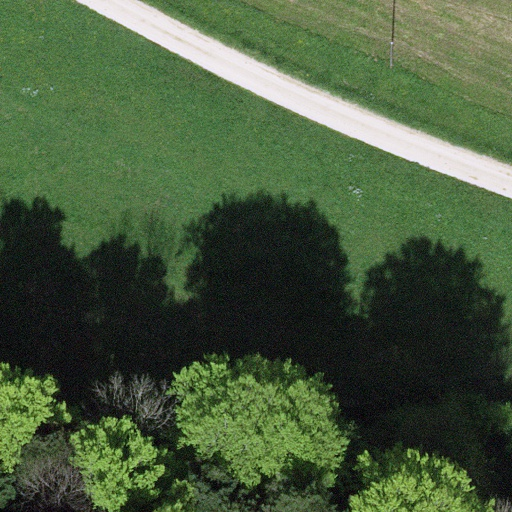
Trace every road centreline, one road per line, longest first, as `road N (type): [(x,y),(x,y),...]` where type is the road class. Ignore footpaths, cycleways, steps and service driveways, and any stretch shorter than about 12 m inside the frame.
road 1 (track): [(511,380),(411,419),(0,486)]
road 2 (track): [(103,0),(232,79),(371,145),(511,196)]
